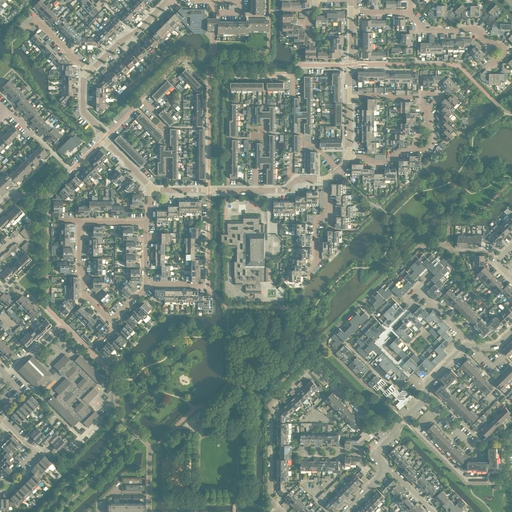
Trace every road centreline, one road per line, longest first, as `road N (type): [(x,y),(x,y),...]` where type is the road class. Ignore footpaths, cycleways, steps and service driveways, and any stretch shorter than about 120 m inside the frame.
road 1 (residential): [(282,511),(271,501),(271,404),(309,365),(388,438)]
road 2 (residential): [(79,222),(83,292),(110,322),(146,284)]
road 3 (residential): [(150,188),(281,190),(295,181)]
road 4 (residential): [(425,390),(377,342),(424,293)]
